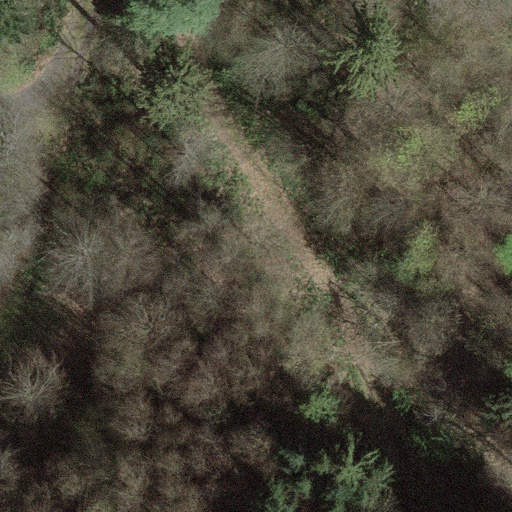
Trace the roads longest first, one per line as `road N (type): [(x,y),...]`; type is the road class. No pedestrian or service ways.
road 1 (track): [(171,0),(226,123),(289,211),(383,386),(460,493),(503,511)]
road 2 (track): [(52,105),(0,303)]
